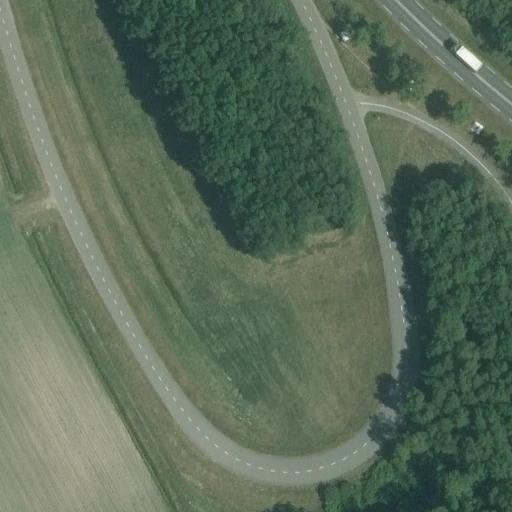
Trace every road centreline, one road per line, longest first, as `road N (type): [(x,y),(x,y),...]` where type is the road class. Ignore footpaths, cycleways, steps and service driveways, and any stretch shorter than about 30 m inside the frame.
road 1 (unclassified): [(0,13),(52,169),(107,287),(179,409),(223,453),(302,470),(359,447),(389,414),(401,371),(396,289),(373,188),(299,0)]
road 2 (secondary): [(511,105),(393,0)]
